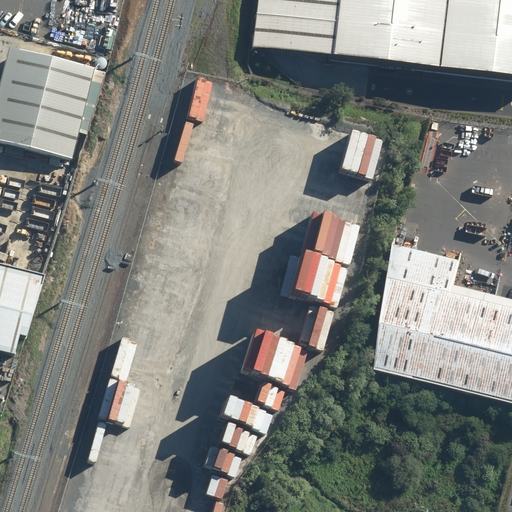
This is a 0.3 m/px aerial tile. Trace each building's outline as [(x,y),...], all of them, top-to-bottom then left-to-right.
[(308,58),(332,60),(339,0),(259,0),(254,51),(308,58)] [(511,81),(511,0),(339,0),(332,60),(511,81)] [(0,144),(70,162),(92,70),(7,49),(0,79),(0,144)] [(511,310),(454,296),(456,287),(462,263),(397,246),(376,373),(511,406),(511,310)] [(44,280),(0,269),(0,354),(14,358),(19,337),(25,339),(44,280)] [(511,300),(495,297),(456,287),(454,296),(511,310),(511,300)]
